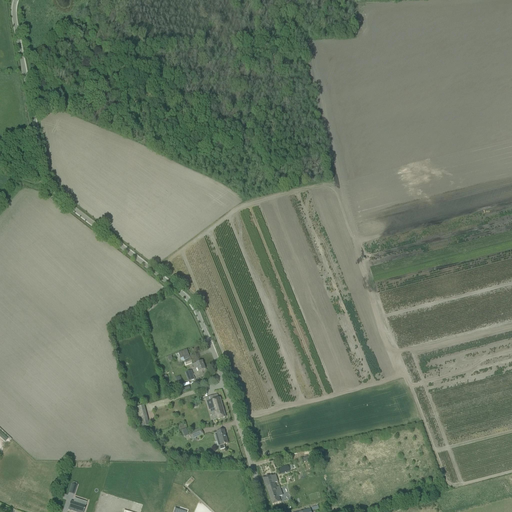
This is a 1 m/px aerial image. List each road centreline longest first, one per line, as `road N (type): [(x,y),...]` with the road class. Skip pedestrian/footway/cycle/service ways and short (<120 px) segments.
road 1 (tertiary): [(265,511),(196,314),(182,293),(49,185),(14,0)]
road 2 (track): [(247,417),(181,251),(239,205),(321,183)]
road 3 (track): [(511,471),(455,486),(444,480),(361,258)]
road 4 (track): [(403,376),(237,419)]
road 5 (track): [(361,258),(511,219)]
